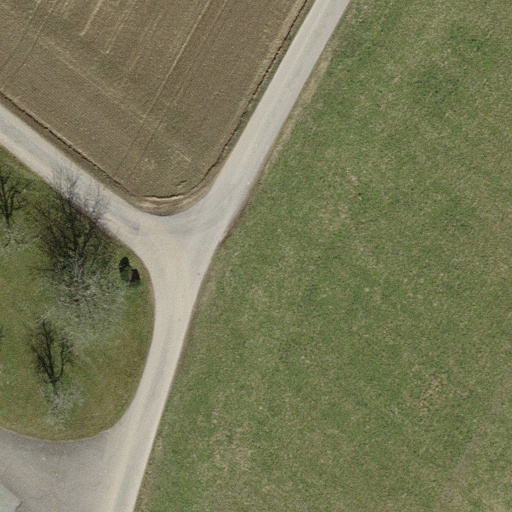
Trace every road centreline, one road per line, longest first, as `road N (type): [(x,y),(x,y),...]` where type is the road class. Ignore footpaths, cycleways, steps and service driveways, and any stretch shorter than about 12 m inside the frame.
road 1 (track): [(341,0),(191,271),(0,119)]
road 2 (track): [(191,271),(122,511)]
